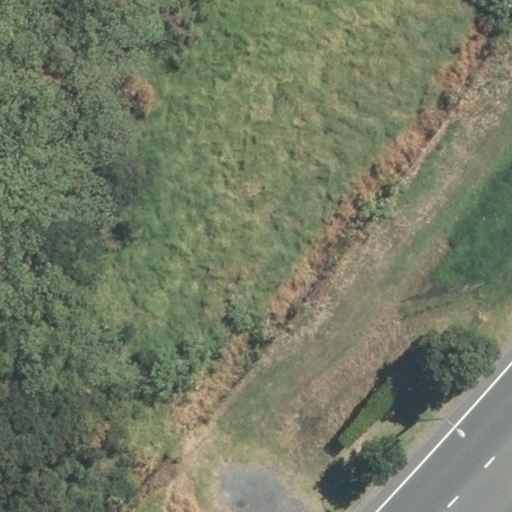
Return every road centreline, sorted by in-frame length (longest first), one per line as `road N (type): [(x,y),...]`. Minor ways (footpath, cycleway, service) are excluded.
road 1 (track): [(238,511),(222,496),(62,418),(0,406)]
road 2 (tertiary): [(401,511),(511,391)]
